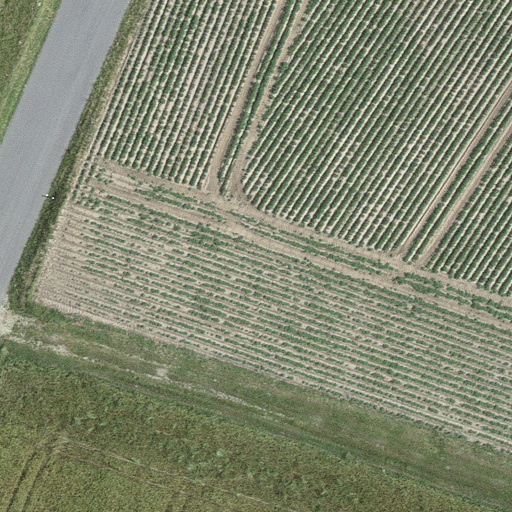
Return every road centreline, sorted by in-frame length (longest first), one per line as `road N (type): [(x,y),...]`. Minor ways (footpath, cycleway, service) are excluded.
road 1 (track): [(0,318),(101,341),(511,485)]
road 2 (tertiary): [(0,243),(103,0)]
